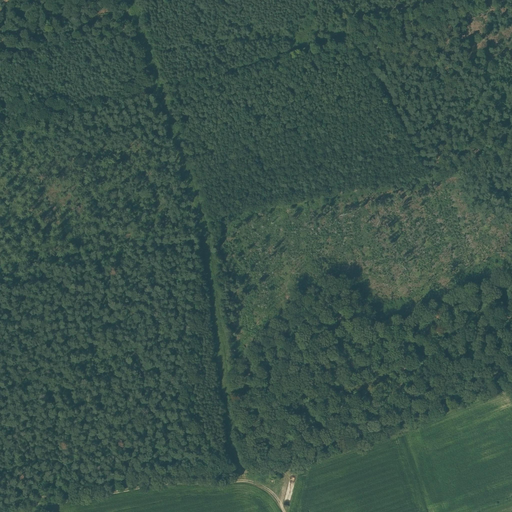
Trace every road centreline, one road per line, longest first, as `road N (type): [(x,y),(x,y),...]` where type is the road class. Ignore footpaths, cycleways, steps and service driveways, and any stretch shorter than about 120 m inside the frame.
road 1 (track): [(40,495),(243,477),(280,497)]
road 2 (track): [(199,224),(432,174)]
road 3 (track): [(123,0),(199,224)]
road 4 (track): [(284,469),(504,386)]
road 5 (track): [(219,471),(143,466),(40,495)]
road 6 (track): [(154,89),(0,132)]
